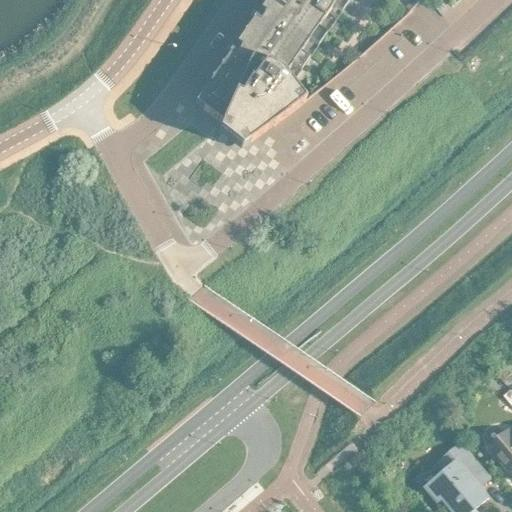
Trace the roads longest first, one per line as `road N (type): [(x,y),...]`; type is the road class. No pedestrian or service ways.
road 1 (secondary): [(511,145),(81,511)]
road 2 (residential): [(114,142),(183,264),(488,0)]
road 3 (secondary): [(115,511),(511,175)]
road 4 (residential): [(114,142),(155,112),(234,0)]
road 5 (tertiary): [(86,94),(166,0)]
